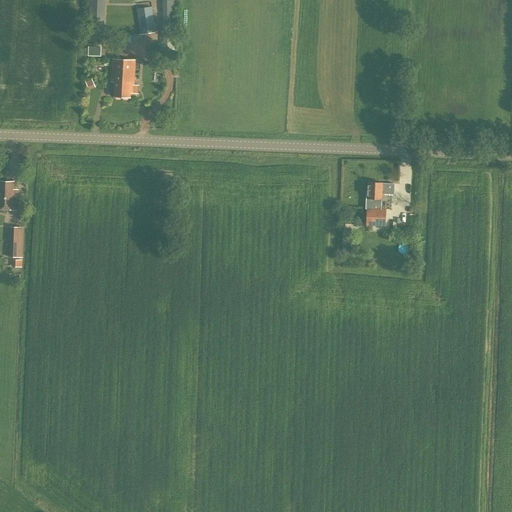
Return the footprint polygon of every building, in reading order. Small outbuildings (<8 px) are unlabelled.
[(89,0),(87,34),(104,35),(105,0),(89,0)] [(176,8),(176,0),(162,0),(163,49),(174,49),(174,8),(176,8)] [(137,9),(140,34),(155,32),(152,7),(137,9)] [(88,56),(101,56),(101,46),(88,46),(88,56)] [(117,82),(118,59),(112,59),(111,82),(114,82),(114,97),(130,98),(130,90),(123,90),(123,82),(117,82)] [(135,60),(118,59),(117,82),(123,82),(123,90),(130,90),(130,85),(134,85),(135,60)] [(14,182),(0,181),(0,208),(17,210),(18,190),(13,190),(14,182)] [(394,194),(394,184),(367,183),(366,208),(367,208),(366,225),(385,226),(386,208),(381,208),(382,194),(394,194)] [(9,257),(23,257),(24,227),(10,227),(9,257)]
